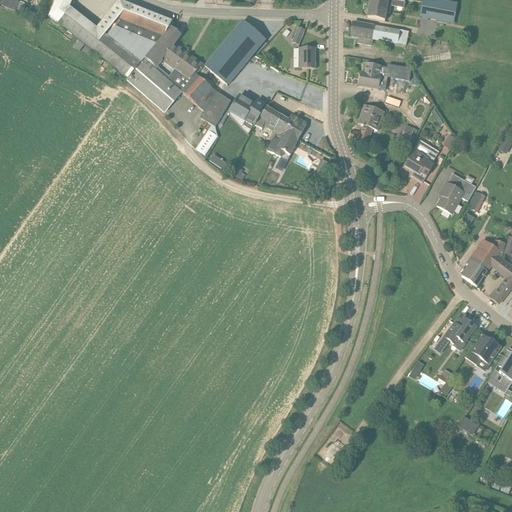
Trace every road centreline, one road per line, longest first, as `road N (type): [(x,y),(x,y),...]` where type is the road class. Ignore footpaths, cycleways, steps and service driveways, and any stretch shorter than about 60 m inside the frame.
road 1 (tertiary): [(256,511),(337,356),(354,292)]
road 2 (residential): [(359,204),(416,208),(461,289),(511,330)]
road 3 (residential): [(334,14),(186,11),(147,0)]
road 4 (unclassified): [(348,206),(236,189),(179,145)]
road 5 (tertiary): [(343,158),(333,123),(334,14)]
